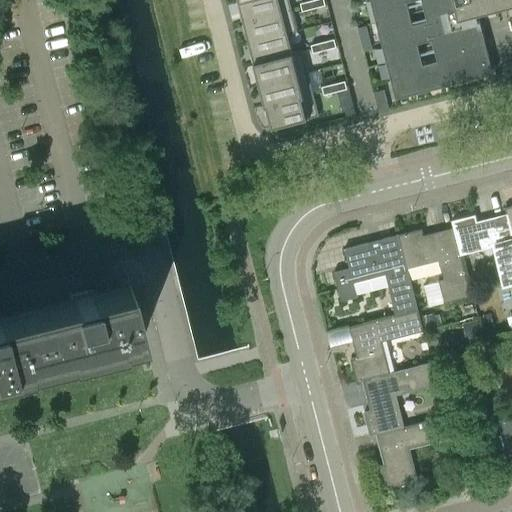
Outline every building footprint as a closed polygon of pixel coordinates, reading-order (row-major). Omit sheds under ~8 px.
[(289,0),(239,0),(244,21),(292,9),(289,0)] [(311,0),(310,0),(300,3),(302,11),(314,8),(311,0)] [(511,0),(371,0),(378,29),(379,30),(395,95),(493,70),(484,37),(478,12),(507,4),(508,6),(511,5),(511,0)] [(292,9),(244,21),(249,42),(297,30),(292,9)] [(297,30),(249,42),(255,63),(303,51),(302,50),(293,52),(288,34),(297,31),(297,30)] [(334,39),(323,42),(325,50),(336,47),(334,39)] [(323,42),(311,45),(313,53),(325,50),(323,42)] [(303,51),(255,63),(260,84),(308,72),(303,51)] [(308,72),(260,84),(265,105),(313,93),(308,72)] [(345,80),(333,83),(335,91),(347,88),(345,80)] [(333,83),(322,86),(324,94),(335,91),(333,83)] [(313,93),(265,105),(271,127),(319,115),(313,93)] [(386,99),(376,101),(379,112),(380,112),(389,109),(386,99)] [(451,220),(453,227),(454,227),(461,255),(461,254),(492,247),(502,288),(511,285),(511,232),(507,213),(477,221),(475,214),(451,220)] [(407,268),(408,268),(438,260),(449,301),(472,296),(461,254),(461,255),(454,227),(453,227),(423,234),(422,228),(398,234),(400,240),(407,268)] [(385,274),(395,314),(418,309),(418,308),(408,268),(407,268),(400,240),(398,234),(382,238),(384,245),(370,249),(368,242),(344,248),(349,267),(334,271),(341,300),(358,296),(354,282),(385,274)] [(71,299),(35,308),(49,360),(140,336),(141,338),(143,337),(129,282),(127,283),(127,284),(97,292),(96,288),(70,295),(71,299)] [(0,372),(49,360),(35,308),(5,315),(4,312),(0,312),(0,372)] [(356,382),(363,380),(363,379),(391,372),(390,372),(383,341),(424,331),(418,308),(418,309),(395,314),(349,326),(357,356),(350,358),(356,382)] [(433,313),(423,315),(425,327),(435,325),(433,313)] [(476,321),(464,324),(467,336),(479,334),(476,321)] [(370,435),(376,433),(404,426),(404,425),(396,395),(438,384),(432,361),(390,372),(391,372),(363,379),(363,380),(370,410),(364,411),(370,435)] [(445,415),(404,425),(404,426),(376,433),(384,463),(378,465),(384,489),(418,480),(410,448),(451,438),(445,415)] [(511,419),(489,425),(498,460),(511,455),(511,419)]
